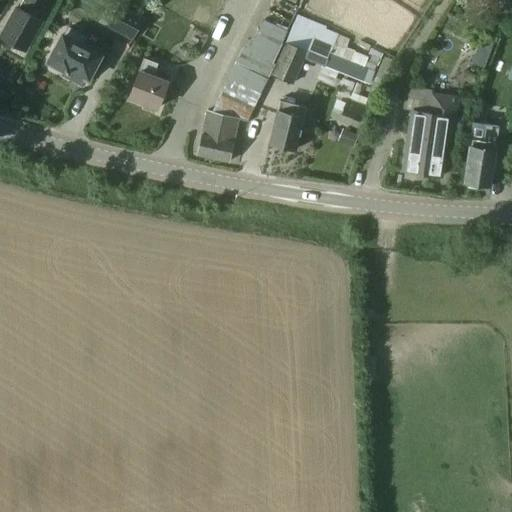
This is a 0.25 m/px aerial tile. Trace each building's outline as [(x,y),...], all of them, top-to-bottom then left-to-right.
[(22,0),(18,8),(1,38),(24,51),(41,21),(28,13),(35,0),(22,0)] [(143,18),(119,5),(107,28),(131,41),(143,18)] [(285,42),(271,75),(292,84),(304,59),(325,67),(338,34),(325,29),(327,26),(297,14),(294,22),(293,22),(285,42)] [(275,64),(273,63),(288,32),(262,19),(247,51),(242,48),(218,98),(252,114),(275,64)] [(84,78),(88,80),(101,56),(77,43),(81,35),(68,28),(64,36),(62,35),(48,62),(65,71),(64,74),(81,84),(84,78)] [(349,39),(338,34),(325,67),(370,85),(375,71),(374,71),(376,65),(367,61),(368,57),(346,48),(349,39)] [(476,64),(490,67),(496,39),(482,36),(476,64)] [(143,58),(139,71),(129,98),(157,109),(167,82),(153,76),(158,64),(143,58)] [(411,111),(411,112),(402,171),(442,177),(447,140),(453,141),(459,97),(432,93),(433,90),(405,85),(402,110),(411,111)] [(295,151),(306,108),(279,101),(269,144),(295,151)] [(229,162),(238,119),(211,112),(207,111),(198,155),(229,162)] [(470,137),(464,183),(490,187),(495,150),(496,140),(470,137)] [(383,493),(384,511),(401,511),(400,492),(383,493)]
